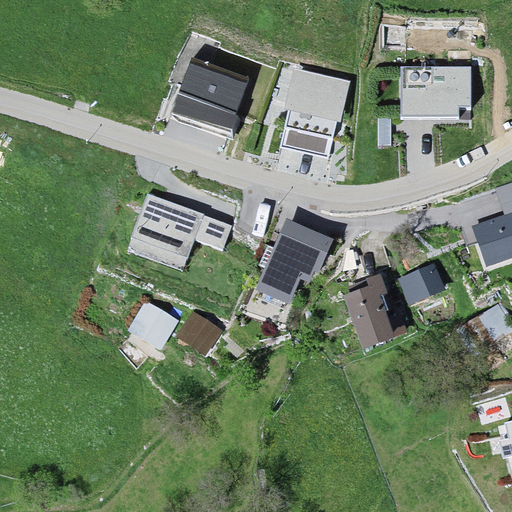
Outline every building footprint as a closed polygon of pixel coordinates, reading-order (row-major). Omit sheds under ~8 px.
[(254,57),(191,34),(166,124),(228,144),(254,57)] [(463,39),(398,43),(403,121),(467,117),(463,39)] [(355,80),(283,66),(249,162),(330,177),(355,80)] [(503,219),(470,229),(486,275),(511,266),(511,183),(494,190),(503,219)] [(204,216),(147,195),(126,256),(184,277),(195,247),(223,257),(233,230),(203,220),(204,216)] [(327,239),(282,220),(250,294),(283,307),(294,278),(310,283),(327,239)] [(401,280),(412,306),(450,291),(438,264),(401,280)] [(340,293),(362,358),(409,338),(400,316),(388,320),(384,305),(389,303),(380,278),(340,293)] [(149,302),(131,332),(165,352),(183,321),(149,302)] [(511,336),(511,325),(497,305),(455,334),(476,364),(511,336)] [(197,312),(180,339),(209,357),(226,331),(197,312)] [(511,415),(495,419),(499,439),(490,442),(499,478),(508,475),(511,493),(511,415)]
